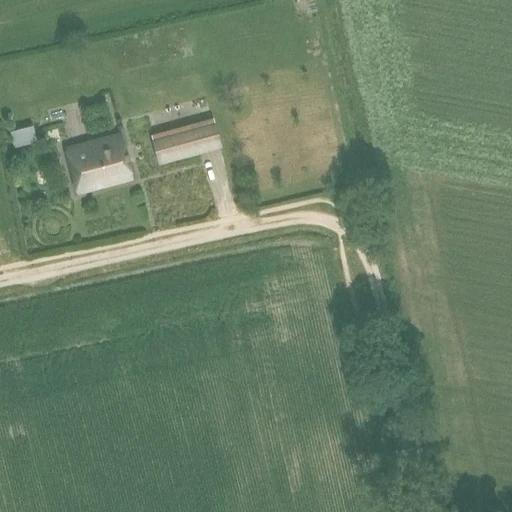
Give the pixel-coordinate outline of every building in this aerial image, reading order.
[(94,107),(98,123),(109,120),(105,104),(94,107)] [(86,105),(65,113),(73,133),(94,124),(86,105)] [(156,142),(161,159),(196,149),(192,132),(156,142)] [(78,192),(132,178),(120,134),(66,148),(78,192)] [(217,159),(207,162),(212,182),(222,179),(217,159)]
